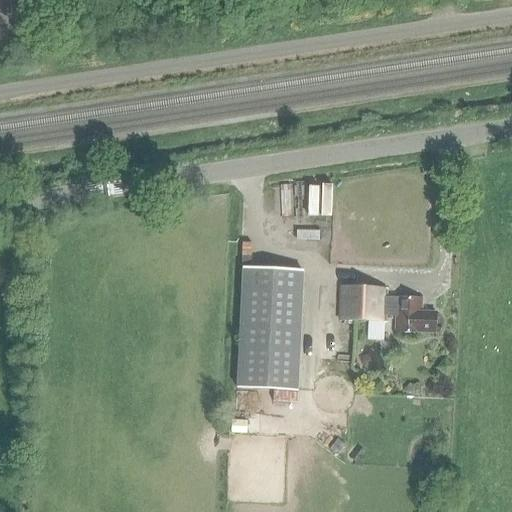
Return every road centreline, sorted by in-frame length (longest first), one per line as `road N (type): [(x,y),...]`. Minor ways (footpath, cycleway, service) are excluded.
road 1 (unclassified): [(0,93),(511,16)]
road 2 (unclassified): [(511,129),(0,204)]
